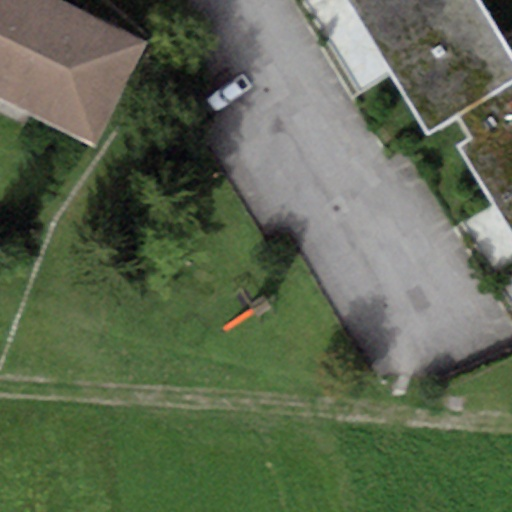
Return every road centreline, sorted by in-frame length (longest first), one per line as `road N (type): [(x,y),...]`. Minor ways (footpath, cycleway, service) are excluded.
road 1 (track): [(0,388),(511,424)]
road 2 (residential): [(228,0),(427,345)]
